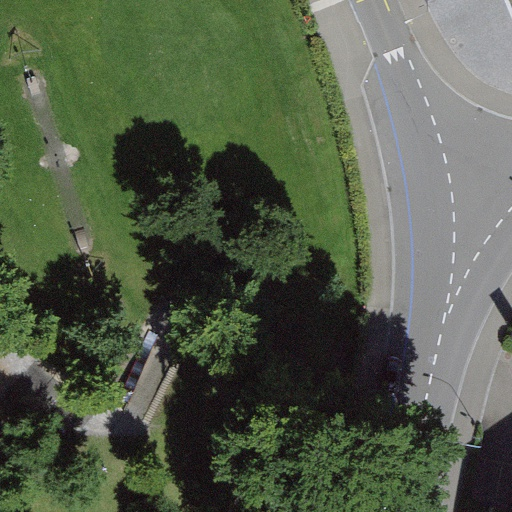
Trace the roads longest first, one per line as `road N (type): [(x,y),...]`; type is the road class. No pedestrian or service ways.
road 1 (tertiary): [(365,0),(388,37),(473,251)]
road 2 (tertiary): [(473,251),(443,321),(395,511)]
